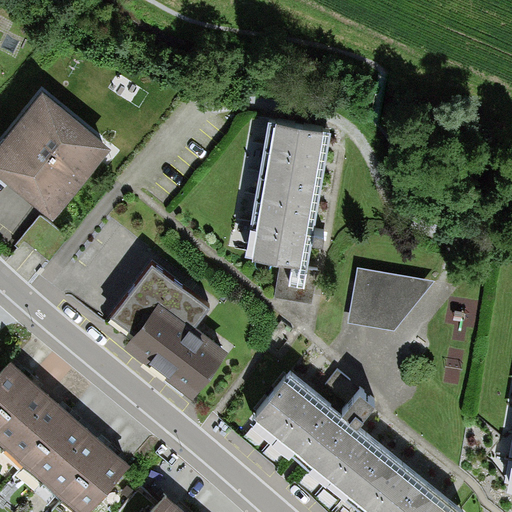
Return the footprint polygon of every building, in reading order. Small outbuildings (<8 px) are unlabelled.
[(43,88),(0,141),(0,173),(55,218),(113,145),(43,88)] [(276,290),(312,296),(318,265),(307,263),(311,242),(322,244),(324,235),(313,233),(330,129),(271,119),(248,254),(281,259),(276,290)] [(127,350),(189,398),(227,349),(192,323),(208,303),(154,262),(114,313),(140,333),(127,350)] [(435,281),(358,269),(349,324),(394,331),(435,281)] [(15,362),(0,378),(0,445),(74,511),(88,511),(131,465),(15,362)] [(286,366),(251,413),(370,511),(458,511),(461,509),(356,423),(374,400),(336,368),(318,392),(286,366)] [(183,511),(166,497),(152,511),(183,511)]
